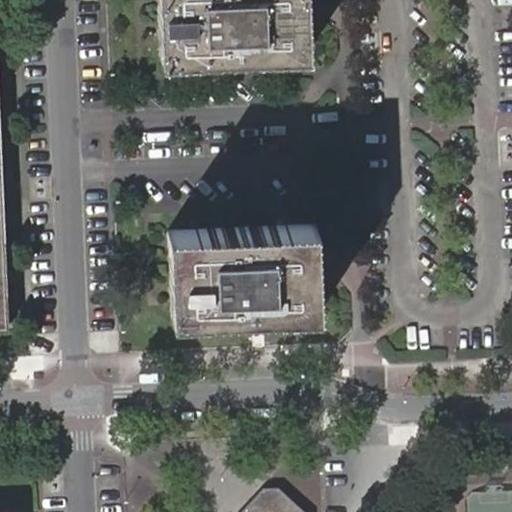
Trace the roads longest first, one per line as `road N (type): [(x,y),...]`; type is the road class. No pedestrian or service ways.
road 1 (residential): [(394,0),(406,294),(422,316),(487,313),(494,292),(480,0)]
road 2 (residential): [(80,402),(309,388),(401,411),(511,406)]
road 3 (residential): [(60,0),(80,402)]
